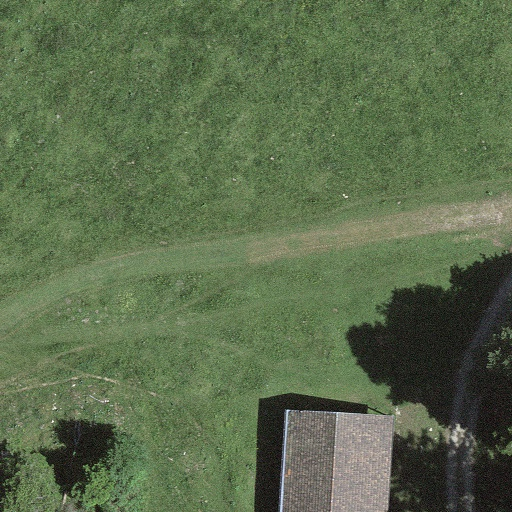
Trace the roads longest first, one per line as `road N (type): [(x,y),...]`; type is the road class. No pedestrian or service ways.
road 1 (track): [(0,331),(152,263),(511,219)]
road 2 (track): [(511,303),(487,340),(474,511)]
